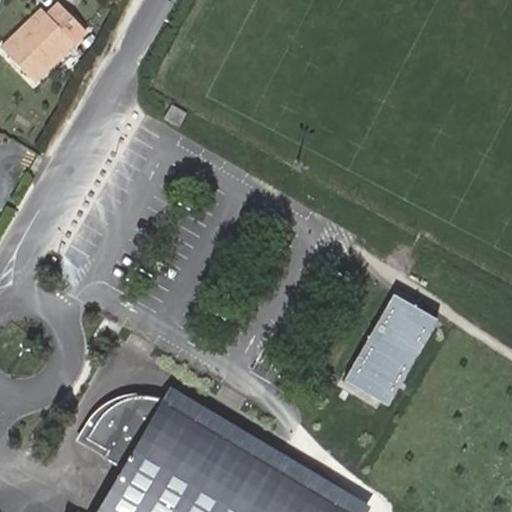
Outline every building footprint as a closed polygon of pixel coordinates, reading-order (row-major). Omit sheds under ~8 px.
[(46,21),(41,15),(8,47),(41,80),(92,30),(65,2),(54,13),(46,21)] [(48,8),(41,15),(46,21),(54,13),(48,8)] [(172,103),(163,118),(178,127),(187,112),(172,103)] [(437,319),(392,294),(346,379),(391,403),(437,319)] [(121,466),(93,511),(365,511),(369,505),(170,385),(160,388),(147,391),(132,396),(116,402),(105,411),(97,420),(86,437),(108,450),(104,456),(121,466)]
